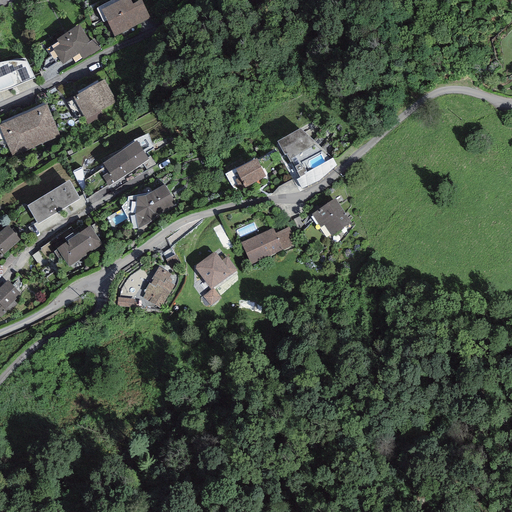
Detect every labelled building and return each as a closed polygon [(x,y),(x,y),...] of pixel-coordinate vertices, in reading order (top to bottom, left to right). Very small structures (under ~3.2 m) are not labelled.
[(104,13),(114,35),(147,19),(140,5),(131,9),(128,2),(104,13)] [(55,52),(63,64),(90,46),(79,29),(60,41),(63,46),(55,52)] [(0,91),(35,79),(25,61),(19,62),(7,64),(0,65),(0,91)] [(104,79),(74,95),(86,117),(115,100),(104,79)] [(45,106),(1,125),(13,154),(57,135),(45,106)] [(331,157),(301,127),(280,138),(302,180),(334,163),(331,157)] [(104,159),(111,171),(104,175),(109,183),(148,159),(136,139),(104,159)] [(242,177),(237,180),(240,186),(264,174),(256,158),(237,167),(242,177)] [(69,179),(28,203),(39,222),(80,198),(69,179)] [(165,186),(121,210),(136,236),(179,212),(165,186)] [(334,199),(314,212),(329,234),(349,221),(334,199)] [(9,226),(0,233),(0,253),(3,256),(21,240),(9,226)] [(89,226),(58,246),(69,264),(101,244),(89,226)] [(273,229),(243,242),(251,262),(295,243),(288,228),(275,233),(273,229)] [(215,251),(195,264),(211,287),(236,269),(227,256),(221,260),(215,251)] [(175,255),(166,259),(170,267),(179,263),(175,255)] [(144,297),(160,306),(173,283),(166,279),(169,274),(160,269),(144,297)] [(12,283),(0,294),(0,305),(8,314),(26,297),(12,283)]
